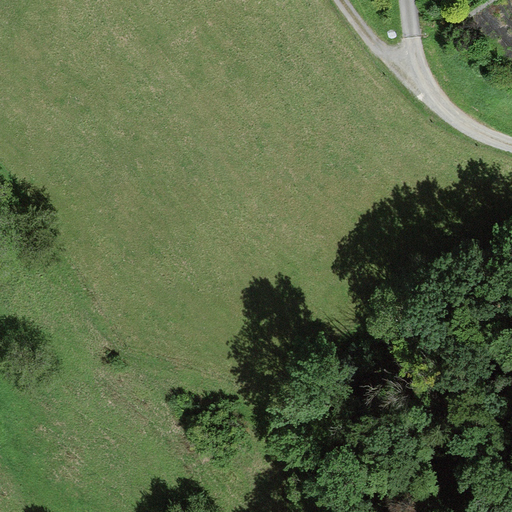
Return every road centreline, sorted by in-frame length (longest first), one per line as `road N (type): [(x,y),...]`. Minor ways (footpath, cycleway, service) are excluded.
road 1 (track): [(511,145),(454,118),(429,89),(411,60),(403,0)]
road 2 (track): [(429,89),(386,58),(335,0)]
